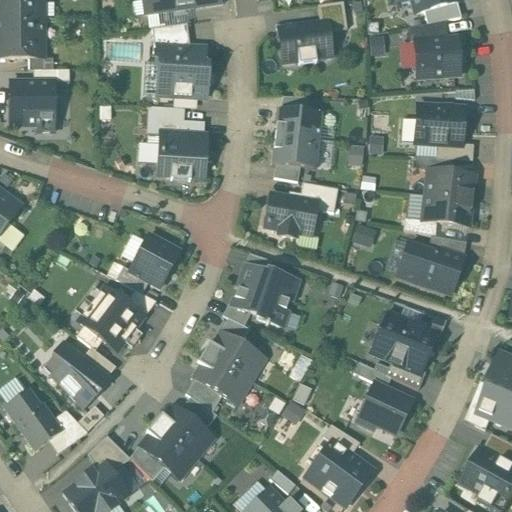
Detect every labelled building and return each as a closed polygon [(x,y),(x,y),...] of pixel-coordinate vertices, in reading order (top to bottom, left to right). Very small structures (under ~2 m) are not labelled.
[(167,14),(188,11),(222,7),(221,0),(141,0),(144,17),(145,17),(167,14)] [(459,0),(398,0),(400,7),(410,5),(414,17),(423,15),(456,6),(460,4),(459,0)] [(28,1),(0,1),(0,21),(42,21),(42,1),(28,1)] [(325,25),(327,35),(346,33),(343,5),(316,9),(319,26),(325,25)] [(456,6),(423,15),(426,27),(443,24),(460,21),(456,6)] [(167,14),(169,29),(186,26),(190,26),(188,11),(167,14)] [(169,29),(167,14),(145,17),(148,32),(151,31),(169,29)] [(42,21),(0,21),(0,41),(42,41),(42,21)] [(426,27),(408,31),(409,46),(414,46),(414,44),(445,42),(443,24),(426,27)] [(297,64),(315,61),(330,59),(327,35),(325,25),(319,26),(278,32),(283,66),(297,64)] [(169,29),(151,31),(153,49),(155,49),(189,50),(186,26),(169,29)] [(42,41),(0,41),(0,61),(28,61),(42,61),(42,41)] [(445,42),(414,44),(414,46),(416,82),(458,79),(455,41),(445,42)] [(189,50),(155,49),(154,65),(158,65),(156,97),(205,100),(206,87),(206,74),(207,68),(203,68),(204,51),(189,50)] [(42,61),(28,61),(28,73),(32,73),(52,73),(52,61),(42,61)] [(32,73),(33,85),(53,85),(69,85),(69,73),(52,73),(32,73)] [(53,135),(53,85),(33,85),(9,85),(9,125),(23,125),(23,130),(37,129),(37,135),(53,135)] [(275,139),(317,142),(319,112),(277,109),(275,139)] [(462,112),(416,109),(414,145),(436,147),(460,148),(460,147),(462,112)] [(165,111),(147,110),(145,137),(159,137),(159,135),(203,138),(204,125),(183,124),(164,122),(165,111)] [(184,112),(165,111),(164,122),(183,124),(184,112)] [(203,138),(159,135),(159,137),(156,177),(170,178),(169,182),(189,183),(190,179),(203,180),(205,138),(203,138)] [(369,138),(368,154),(383,154),(383,138),(369,138)] [(317,142),(275,139),(273,166),(315,169),(317,142)] [(460,148),(436,147),(435,162),(448,162),(471,164),(472,148),(460,147),(460,148)] [(424,161),(412,160),(411,171),(423,172),(424,161)] [(435,162),(424,161),(423,172),(427,173),(447,175),(448,162),(435,162)] [(447,175),(427,173),(424,199),(471,204),(473,178),(447,175)] [(302,186),(298,202),(316,205),(315,213),(333,216),(337,192),(302,186)] [(0,194),(0,247),(2,249),(26,213),(0,194)] [(311,236),(315,213),(316,205),(298,202),(270,197),(264,228),(279,230),(278,233),(277,238),(295,241),(295,237),(296,233),(311,236)] [(471,204),(424,199),(421,224),(435,226),(468,229),(471,204)] [(435,226),(421,224),(403,222),(402,234),(430,239),(434,239),(435,226)] [(183,254),(127,232),(113,269),(170,291),(183,254)] [(430,239),(427,253),(440,257),(441,253),(462,261),(465,245),(434,239),(430,239)] [(449,298),(462,261),(441,253),(440,257),(427,253),(407,246),(396,280),(449,298)] [(266,275),(244,268),(238,286),(290,303),(297,284),(267,273),(266,275)] [(290,303),(238,286),(236,291),(237,291),(233,301),(230,308),(230,309),(250,316),(256,318),(255,322),(265,325),(265,327),(267,328),(268,326),(279,330),(285,313),(288,304),(290,305),(290,303)] [(150,327),(98,297),(80,328),(133,358),(150,327)] [(250,316),(230,309),(230,308),(227,307),(222,319),(243,329),(250,316)] [(436,337),(388,314),(370,352),(418,375),(436,337)] [(220,334),(240,346),(249,332),(246,330),(243,329),(227,322),(220,334)] [(236,408),(264,360),(240,346),(220,334),(212,348),(208,346),(196,366),(199,369),(192,382),(193,383),(221,399),(236,408)] [(68,337),(43,364),(92,408),(116,381),(68,337)] [(486,387),(487,387),(511,397),(511,360),(499,355),(486,387)] [(23,380),(0,395),(0,418),(25,456),(58,434),(23,380)] [(413,409),(366,382),(348,414),(395,441),(413,409)] [(221,399),(193,383),(185,397),(187,399),(211,415),(221,399)] [(485,432),(490,421),(475,416),(487,387),(486,387),(481,384),(464,423),(485,432)] [(303,406),(310,392),(299,386),(291,400),(303,406)] [(511,397),(487,387),(475,416),(490,421),(511,430),(511,397)] [(187,399),(179,409),(205,430),(215,417),(211,415),(187,399)] [(287,402),(281,418),(297,424),(303,408),(287,402)] [(176,480),(212,437),(205,430),(179,409),(173,404),(162,416),(160,413),(144,431),(147,434),(137,446),(138,447),(163,468),(176,480)] [(94,407),(78,422),(87,432),(103,417),(94,407)] [(511,446),(491,437),(483,450),(511,466),(511,446)] [(86,458),(96,472),(104,467),(110,475),(129,462),(106,439),(86,458)] [(163,468),(138,447),(128,460),(151,482),(163,468)] [(332,447),(307,474),(348,511),(349,511),(374,485),(332,447)] [(479,448),(458,487),(481,499),(478,503),(495,511),(504,511),(511,499),(511,466),(483,450),(479,448)] [(63,496),(74,511),(111,511),(115,509),(114,507),(127,498),(110,475),(104,467),(96,472),(92,475),(90,474),(75,485),(76,486),(63,496)] [(270,483),(287,498),(295,489),(277,474),(270,483)] [(289,511),(269,491),(248,511),(289,511)]
